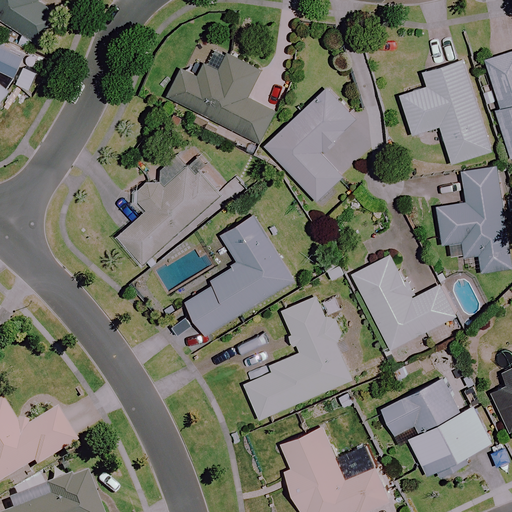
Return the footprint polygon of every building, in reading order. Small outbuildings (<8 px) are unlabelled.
[(44,0),(0,0),(0,15),(48,47),(67,17),(43,1),(44,0)] [(263,70),(217,47),(202,78),(185,69),(172,95),(263,141),(279,111),(250,96),(263,70)] [(511,151),(511,52),(490,59),(503,106),(499,107),(511,151)] [(39,62),(26,55),(16,71),(29,79),(39,62)] [(493,150),(465,60),(427,72),(432,85),(404,94),(416,133),(443,125),(455,162),(493,150)] [(0,107),(13,91),(0,81),(0,107)] [(359,118),(329,87),(268,146),(320,199),(345,175),(323,152),(359,118)] [(221,177),(194,147),(139,197),(151,210),(123,236),(148,263),(224,192),(215,182),(221,177)] [(511,267),(511,247),(499,165),(465,171),(470,202),(440,206),(446,244),(454,243),(456,257),(481,253),(484,272),(511,267)] [(294,280),(254,216),(225,235),(245,265),(189,300),(209,333),(294,280)] [(346,273),(335,253),(323,259),(335,279),(346,273)] [(415,298),(394,255),(356,273),(393,347),(458,315),(443,284),(415,298)] [(329,318),(319,295),(285,309),(303,352),(274,364),(276,371),(248,383),(263,418),(355,378),(337,338),(345,335),(337,315),(329,318)] [(431,475),(440,470),(444,479),(469,466),(465,457),(495,442),(476,405),(464,412),(445,376),(385,407),(398,433),(407,429),(431,475)] [(511,378),(492,387),(511,430),(511,378)] [(16,422),(2,398),(0,399),(0,482),(35,462),(37,466),(77,442),(58,409),(27,427),(22,418),(16,422)] [(349,478),(326,425),(284,443),(294,467),(288,469),(305,511),(350,511),(360,508),(361,511),(362,511),(393,499),(379,465),(349,478)] [(103,511),(88,472),(48,487),(52,496),(10,511),(103,511)]
